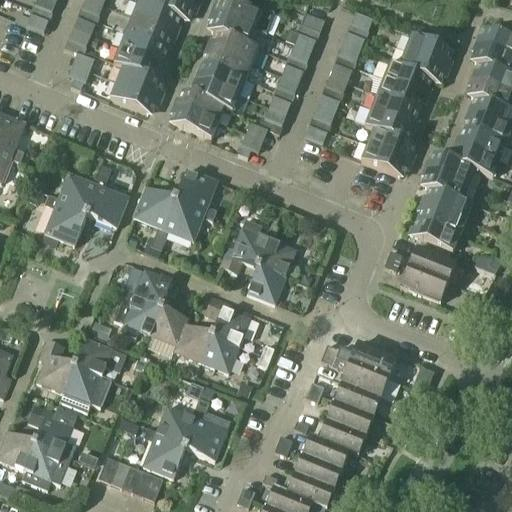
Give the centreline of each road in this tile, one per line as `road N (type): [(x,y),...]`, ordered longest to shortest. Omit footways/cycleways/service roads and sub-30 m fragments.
road 1 (residential): [(323,332),(116,254)]
road 2 (residential): [(323,332),(268,456),(230,487),(218,511)]
road 3 (residential): [(270,188),(340,10)]
road 4 (unclassified): [(408,511),(484,376)]
road 5 (residential): [(347,312),(484,376)]
road 6 (residential): [(36,91),(158,142)]
road 7 (residential): [(116,254),(82,335),(38,337)]
road 8 (residential): [(158,142),(270,188)]
